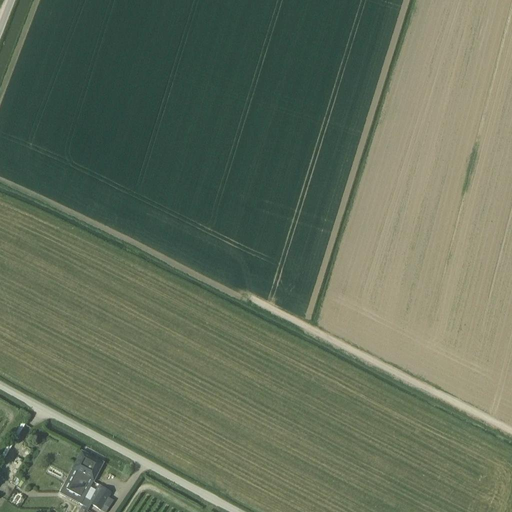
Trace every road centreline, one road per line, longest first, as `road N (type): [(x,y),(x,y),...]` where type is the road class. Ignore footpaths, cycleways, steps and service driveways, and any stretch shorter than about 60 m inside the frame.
road 1 (unclassified): [(227,511),(0,391),(0,20),(8,0)]
road 2 (unclassified): [(250,297),(511,431)]
